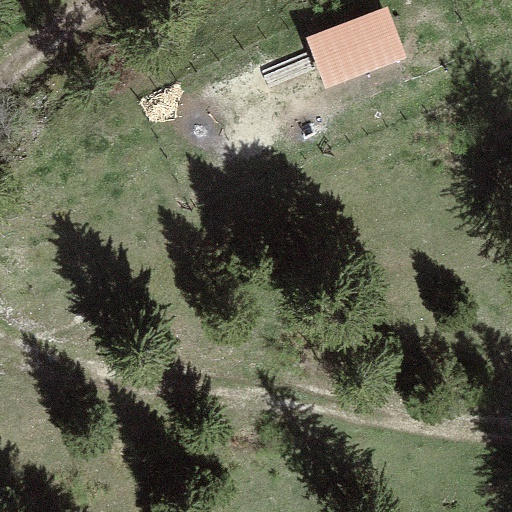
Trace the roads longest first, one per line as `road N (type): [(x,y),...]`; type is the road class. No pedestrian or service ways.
road 1 (track): [(0,287),(85,370),(511,443)]
road 2 (track): [(98,0),(0,148)]
